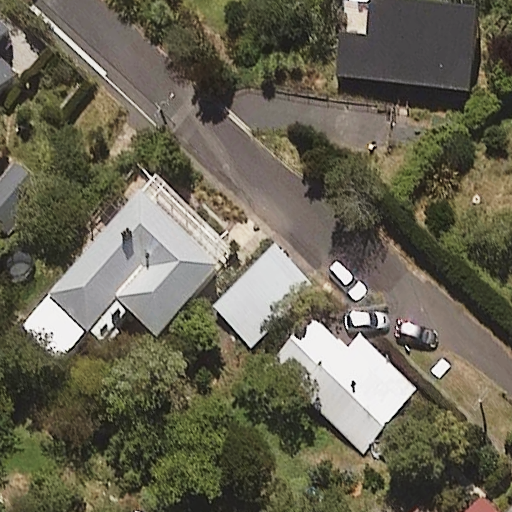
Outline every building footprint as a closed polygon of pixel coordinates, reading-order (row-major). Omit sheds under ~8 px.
[(475,23),(343,8),(335,80),(467,95),(475,23)] [(15,38),(0,24),(0,93),(16,76),(22,82),(45,57),(19,33),(15,38)] [(230,255),(151,185),(25,326),(61,359),(87,330),(103,344),(129,315),(156,339),(230,255)] [(348,357),(309,323),(268,371),(363,451),(413,392),(358,345),(348,357)] [(494,511),(485,503),(476,511),(417,511),(418,511),(417,511),(494,511)]
